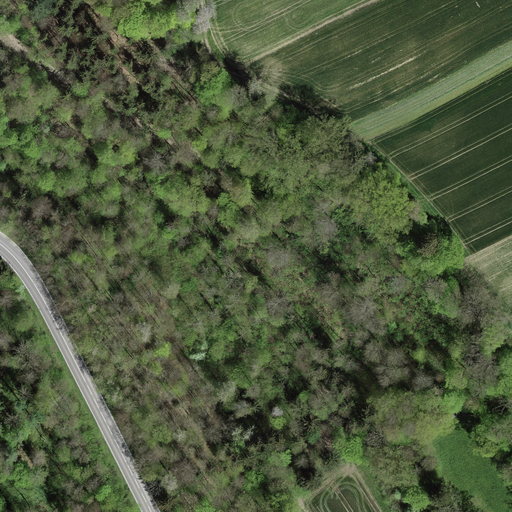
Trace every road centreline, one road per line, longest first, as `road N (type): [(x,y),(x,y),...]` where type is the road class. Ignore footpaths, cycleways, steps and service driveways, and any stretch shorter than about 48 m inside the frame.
road 1 (secondary): [(0,242),(27,269),(151,511)]
road 2 (track): [(323,133),(220,68),(207,46),(202,0)]
